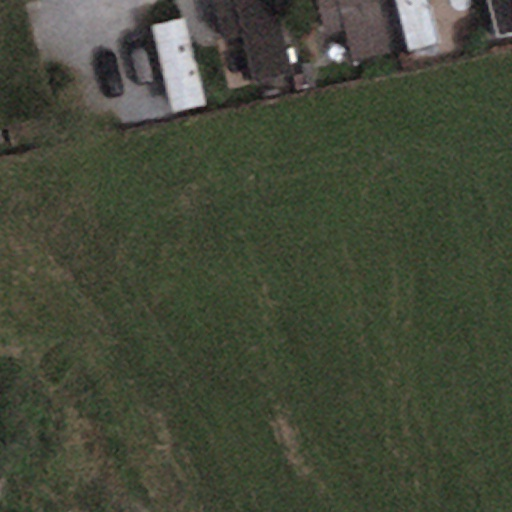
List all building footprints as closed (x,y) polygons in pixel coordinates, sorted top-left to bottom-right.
[(278,0),(238,0),(259,78),(297,68),(278,0)] [(350,24),(354,58),(386,54),(379,0),(334,0),(338,26),(350,24)] [(395,0),(411,51),(440,42),(426,0),(395,0)] [(433,0),(441,46),(465,42),(458,0),(433,0)] [(511,0),(489,0),(500,36),(511,33),(511,0)] [(191,15),(157,20),(172,110),(206,104),(191,15)]
